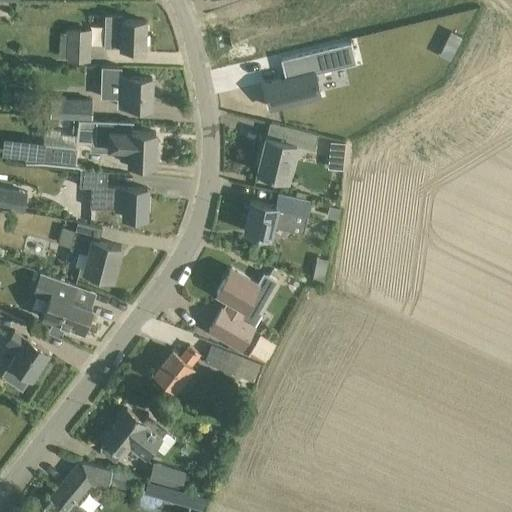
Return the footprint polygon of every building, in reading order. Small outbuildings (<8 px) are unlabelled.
[(123,15),(105,14),(104,46),(121,46),(121,47),(145,48),(145,20),(123,19),(123,15)] [(90,29),(67,28),(67,35),(60,34),(59,58),(88,60),(90,29)] [(446,40),(457,46),(462,36),(451,31),(446,40)] [(285,84),(264,89),(270,112),(318,100),(313,79),(353,69),(348,48),(280,65),(285,84)] [(152,77),(132,77),(129,76),(129,77),(120,77),(121,66),(102,65),(101,97),(118,97),(118,106),(151,107),(152,77)] [(34,93),(14,90),(12,108),(32,110),(34,93)] [(92,100),(51,97),(50,116),(91,118),(92,100)] [(156,131),(130,130),(131,122),(79,119),(77,140),(90,141),(90,150),(120,152),(119,160),(129,160),(129,162),(154,163),(156,131)] [(318,134),(304,130),(285,125),(281,140),(266,136),(257,171),(288,178),(296,144),(314,149),(318,134)] [(331,141),(329,154),(344,155),(345,143),(331,141)] [(76,147),(43,144),(41,159),(74,163),(76,147)] [(107,170),(81,167),(80,185),(92,185),(91,207),(124,208),(124,216),(146,217),(147,188),(107,186),(107,170)] [(0,186),(0,206),(24,210),(27,191),(0,186)] [(311,198),(299,195),(279,191),(276,205),(251,200),(244,230),(270,236),(272,225),(288,229),(290,223),(305,226),(311,198)] [(101,227),(81,222),(76,221),(70,249),(88,253),(84,269),(113,276),(121,246),(97,239),(101,227)] [(277,279),(264,272),(258,282),(231,267),(217,292),(232,301),(227,310),(222,307),(209,329),(242,348),(255,326),(239,317),(247,304),(259,311),(277,279)] [(77,284),(58,278),(41,271),(35,289),(50,294),(42,317),(68,326),(66,330),(80,335),(82,331),(83,331),(92,307),(71,299),(77,284)] [(49,352),(32,341),(27,337),(26,338),(15,330),(6,344),(17,351),(9,364),(31,378),(49,352)] [(252,351),(271,359),(279,340),(261,332),(252,351)] [(253,382),(261,362),(210,343),(203,363),(253,382)] [(190,364),(199,353),(190,345),(180,356),(173,350),(155,373),(175,389),(193,366),(190,364)] [(127,408),(103,438),(106,441),(100,449),(114,460),(115,459),(116,460),(129,444),(145,457),(155,445),(164,453),(175,439),(166,431),(168,429),(148,413),(142,421),(127,408)] [(107,484),(111,468),(81,461),(62,483),(64,485),(52,500),(50,498),(38,511),(85,511),(75,503),(90,484),(106,486),(107,484)] [(153,462),(148,478),(181,487),(186,471),(153,462)] [(111,468),(107,484),(130,490),(131,486),(133,478),(134,474),(111,468)] [(133,478),(131,486),(144,490),(147,482),(133,478)]
